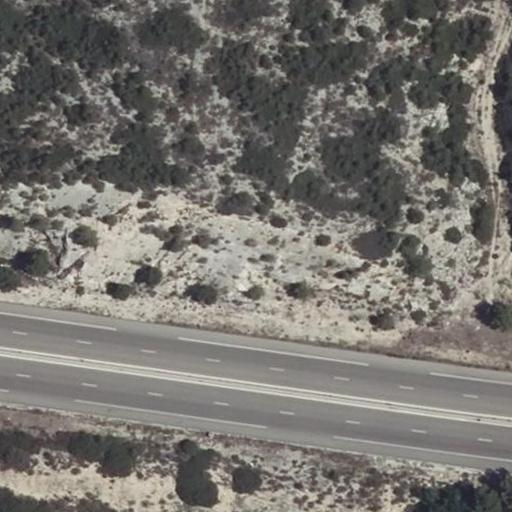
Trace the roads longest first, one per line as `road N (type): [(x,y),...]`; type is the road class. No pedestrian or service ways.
road 1 (trunk): [(511,401),(0,329)]
road 2 (trunk): [(0,372),(511,443)]
road 3 (track): [(511,32),(491,93),(511,203)]
